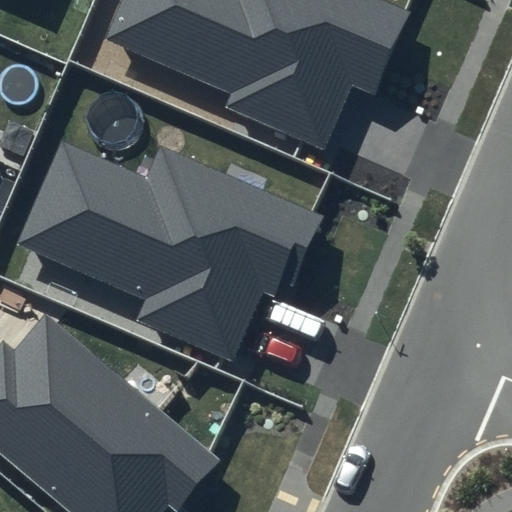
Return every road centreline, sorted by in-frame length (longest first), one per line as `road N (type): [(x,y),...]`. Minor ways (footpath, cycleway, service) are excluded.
road 1 (residential): [(377,511),(448,351)]
road 2 (residential): [(448,351),(511,199)]
